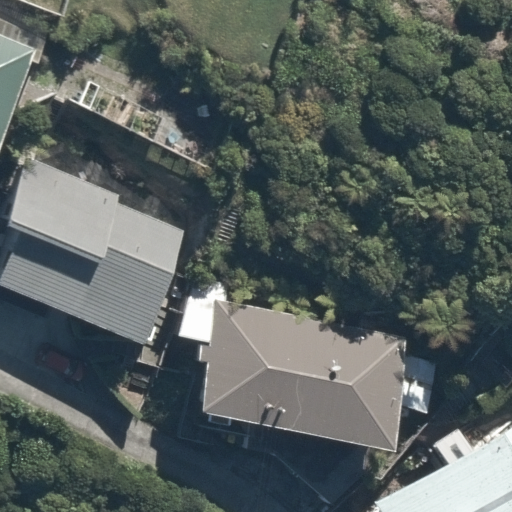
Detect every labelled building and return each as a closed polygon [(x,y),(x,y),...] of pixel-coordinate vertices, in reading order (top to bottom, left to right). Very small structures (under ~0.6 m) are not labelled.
[(0,113),(32,34),(0,21),(0,113)] [(61,38),(30,97),(190,183),(222,124),(61,38)] [(191,217),(17,154),(0,199),(0,232),(7,235),(0,253),(0,294),(144,347),(191,217)] [(299,443),(291,493),(347,502),(354,452),(382,456),(390,408),(426,414),(431,383),(395,378),(401,339),(222,311),(226,291),(186,285),(177,342),(189,344),(177,424),(299,443)] [(511,511),(511,405),(360,501),(364,511),(511,511)]
